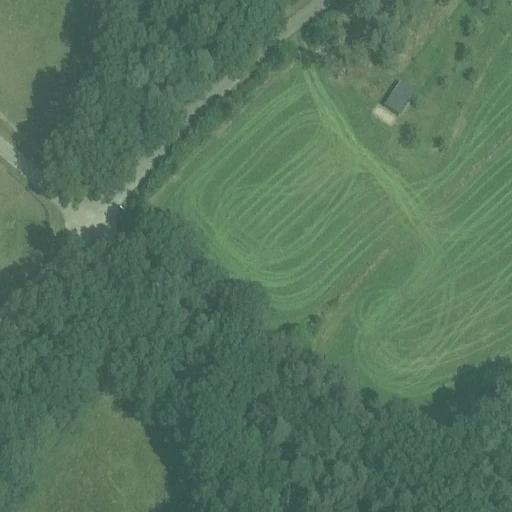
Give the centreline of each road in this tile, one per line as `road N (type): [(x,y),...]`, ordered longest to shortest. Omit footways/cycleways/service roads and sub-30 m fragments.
road 1 (unclassified): [(0,145),(92,227),(182,128),(325,0)]
road 2 (track): [(92,227),(381,511)]
road 3 (track): [(108,241),(108,433)]
road 4 (track): [(0,335),(92,227)]
